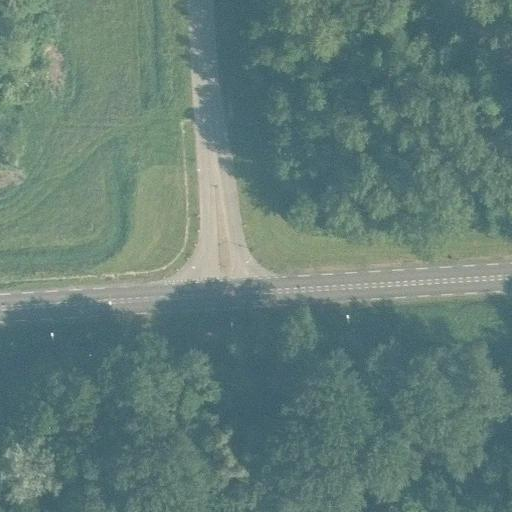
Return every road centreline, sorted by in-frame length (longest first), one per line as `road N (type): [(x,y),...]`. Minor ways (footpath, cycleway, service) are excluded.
road 1 (tertiary): [(257,302),(511,287)]
road 2 (tertiary): [(0,319),(201,306)]
road 3 (unclassified): [(257,302),(211,130)]
road 4 (unclassified): [(211,130),(215,248),(201,306)]
road 5 (unclassified): [(211,130),(202,0)]
